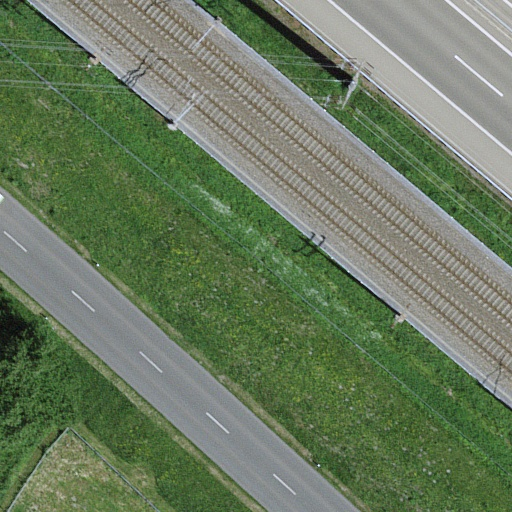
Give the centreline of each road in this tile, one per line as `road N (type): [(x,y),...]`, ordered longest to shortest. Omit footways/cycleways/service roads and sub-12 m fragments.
road 1 (primary): [(315,511),(0,227)]
road 2 (motorway): [(388,0),(511,105)]
